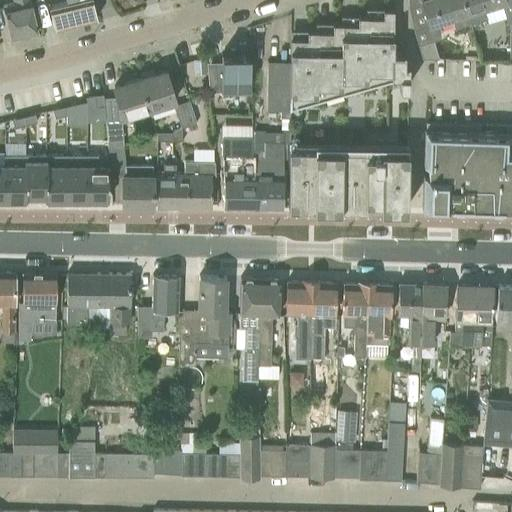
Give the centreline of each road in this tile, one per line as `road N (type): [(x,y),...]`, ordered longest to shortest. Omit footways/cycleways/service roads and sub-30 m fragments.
road 1 (tertiary): [(0,243),(511,251)]
road 2 (residential): [(0,73),(251,5)]
